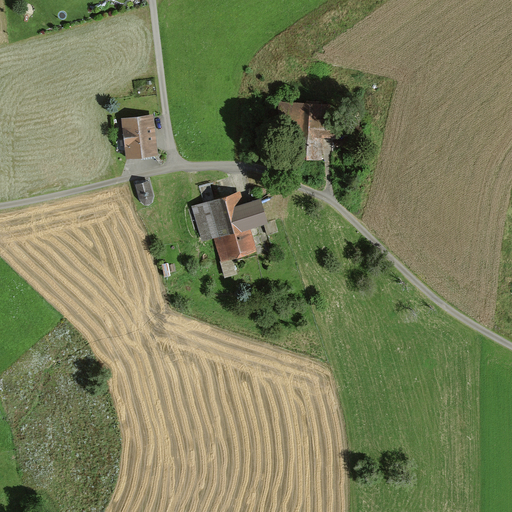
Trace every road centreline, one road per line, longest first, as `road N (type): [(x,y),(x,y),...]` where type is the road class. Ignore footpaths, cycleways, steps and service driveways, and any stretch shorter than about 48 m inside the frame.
road 1 (unclassified): [(0,205),(175,167),(263,169),(338,206),(439,301),(511,346)]
road 2 (track): [(149,0),(175,167)]
